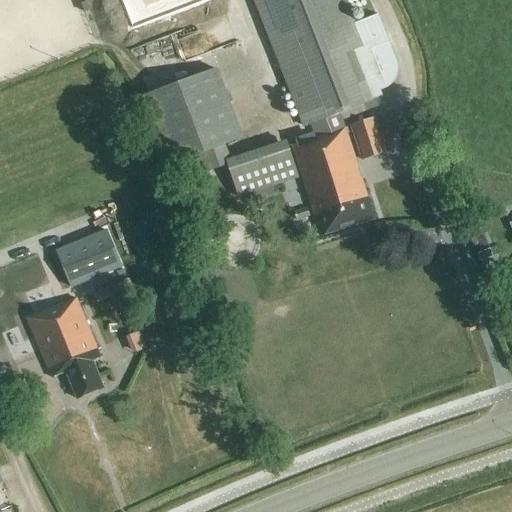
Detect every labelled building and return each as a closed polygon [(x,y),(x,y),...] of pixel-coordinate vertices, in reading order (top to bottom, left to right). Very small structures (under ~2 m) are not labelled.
[(254,0),(301,128),(308,125),(313,139),(288,148),(320,237),(374,220),(341,130),(335,115),(383,98),(380,92),(386,89),(388,88),(389,87),(392,85),(393,83),(394,82),(395,81),(396,78),(397,76),(397,74),(398,73),(398,70),(398,67),(397,66),(378,16),(353,26),(343,0),(254,0)] [(216,70),(138,99),(165,170),(183,163),(189,181),(227,167),(238,200),(251,195),(253,202),(275,194),(272,187),(295,179),(283,145),(232,164),(226,145),(242,139),(216,70)] [(350,126),(361,162),(386,154),(375,118),(350,126)] [(305,210),(294,214),(297,222),(308,218),(305,210)] [(121,268),(106,232),(56,253),(71,289),(121,268)] [(489,251),(476,256),(479,263),(492,257),(489,251)] [(77,400),(103,389),(92,362),(100,359),(76,300),(27,320),(51,379),(66,373),(77,400)] [(137,351),(147,346),(140,329),(129,334),(137,351)]
